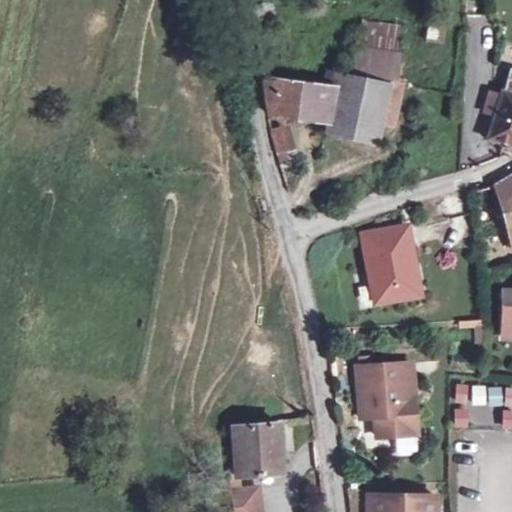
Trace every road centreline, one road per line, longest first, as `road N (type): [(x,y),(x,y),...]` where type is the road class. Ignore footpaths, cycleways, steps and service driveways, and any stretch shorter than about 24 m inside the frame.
road 1 (unclassified): [(283,235),(317,373),(337,511)]
road 2 (unclassified): [(230,0),(283,235)]
road 3 (unclassified): [(511,162),(283,235)]
